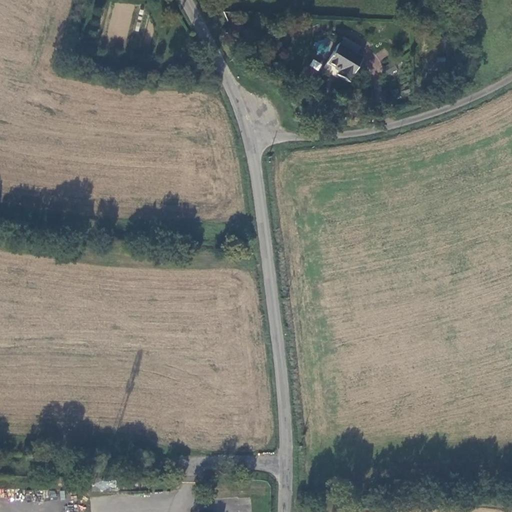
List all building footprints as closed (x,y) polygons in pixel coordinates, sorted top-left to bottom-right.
[(443,26),(447,45),(454,44),(450,25),(443,26)] [(332,44),(350,55),(356,46),(338,35),(332,44)] [(332,44),(321,63),(335,71),(332,76),(343,82),(357,59),(350,55),(332,44)] [(380,60),(388,54),(384,48),(376,54),(380,60)] [(319,70),(322,64),(313,59),(310,66),(319,70)] [(388,63),(378,68),(381,75),(392,70),(388,63)]
